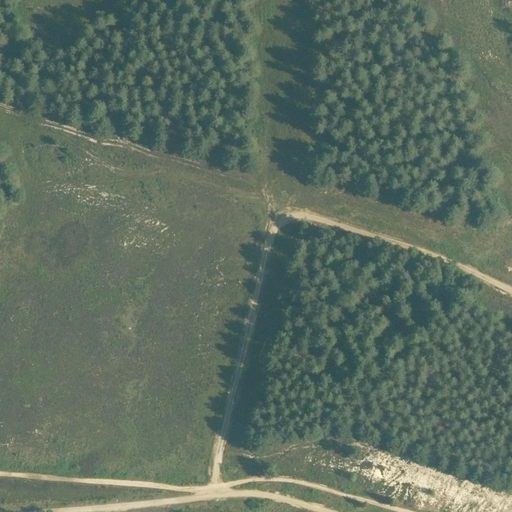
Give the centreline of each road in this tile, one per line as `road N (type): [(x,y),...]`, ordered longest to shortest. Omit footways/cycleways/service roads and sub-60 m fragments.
road 1 (track): [(511,283),(309,210),(280,213),(218,442),(214,486)]
road 2 (unknown): [(422,511),(283,473),(198,483),(0,470)]
road 3 (track): [(342,511),(271,490),(214,486),(144,502),(26,511)]
